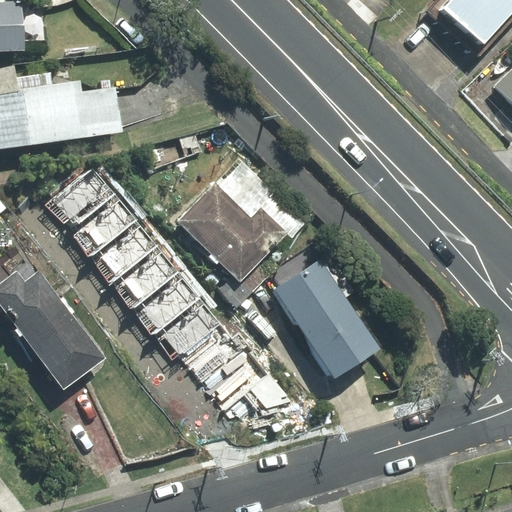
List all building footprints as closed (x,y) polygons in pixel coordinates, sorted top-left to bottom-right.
[(433,0),(418,16),(459,56),(511,0),(433,0)] [(0,51),(24,52),(25,1),(0,1),(0,51)] [(511,64),(480,94),(511,125),(511,64)] [(0,70),(0,150),(125,132),(116,73),(16,88),(14,69),(0,70)] [(263,281),(253,271),(279,246),(290,235),(260,205),(249,216),(214,182),(179,219),(234,274),(218,290),(237,308),(263,281)] [(183,250),(131,237),(134,225),(92,214),(89,226),(75,278),(186,307),(196,270),(179,266),(183,250)] [(263,277),(332,377),(381,344),(312,244),(263,277)] [(0,283),(0,305),(64,387),(104,356),(29,261),(0,283)]
